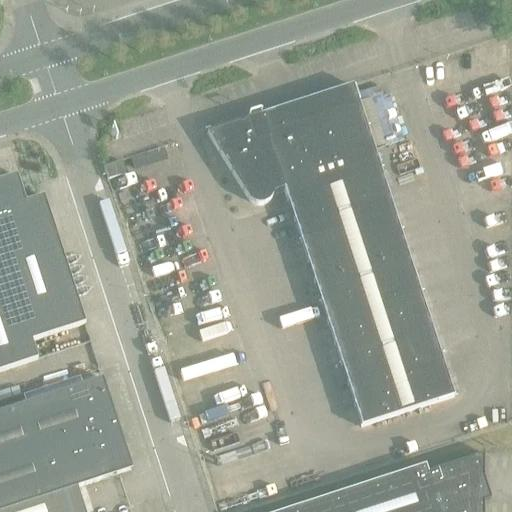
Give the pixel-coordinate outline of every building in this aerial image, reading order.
[(353,88),(260,118),(207,136),(248,201),(249,203),(251,205),(253,206),(255,207),(258,207),(259,207),(262,207),(264,207),(267,205),(268,205),(269,204),(271,202),(272,201),(272,199),(273,198),(273,197),(273,196),(284,192),(361,430),(454,399),(353,88)] [(131,162),(135,172),(151,167),(151,166),(160,163),(157,154),(131,162)] [(121,164),(109,167),(104,169),(108,182),(125,176),(121,164)] [(17,178),(0,183),(0,374),(38,362),(32,344),(86,326),(44,199),(26,205),(17,178)] [(118,448),(122,440),(103,381),(0,414),(0,511),(84,511),(78,490),(100,483),(104,475),(109,476),(110,467),(115,458),(122,452),(118,448)] [(483,511),(484,505),(491,502),(484,481),(484,455),(482,455),(482,458),(428,476),(425,468),(291,511),(483,511)]
